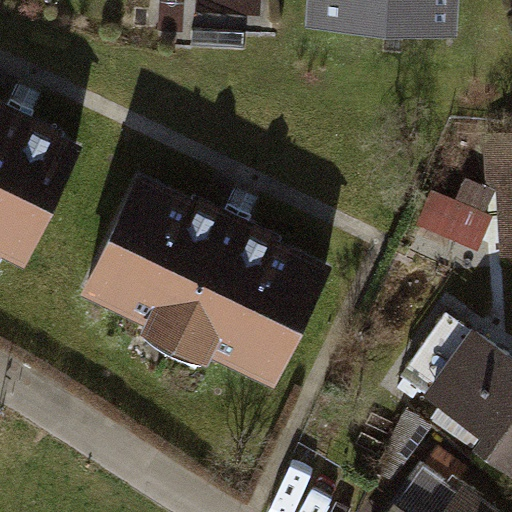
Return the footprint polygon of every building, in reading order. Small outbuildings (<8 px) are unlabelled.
[(456,0),(309,0),(307,28),(454,39),(456,0)] [(0,111),(0,242),(30,257),(82,151),(0,111)] [(511,136),(490,138),(493,182),(505,181),(510,253),(511,252),(511,136)] [(141,178),(89,286),(275,375),(327,267),(141,178)] [(483,215),(432,194),(424,216),(474,236),(483,215)] [(511,352),(451,312),(408,374),(490,434),(483,444),(511,464),(511,352)] [(388,511),(492,511),(425,463),(388,511)]
